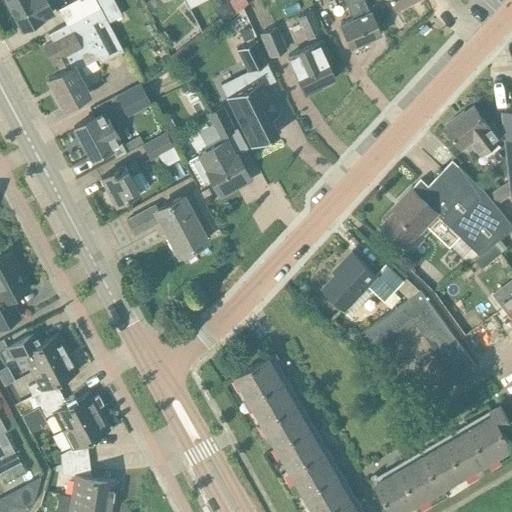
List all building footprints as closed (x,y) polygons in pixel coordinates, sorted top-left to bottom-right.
[(45,0),(6,0),(22,29),(52,13),(45,0)] [(74,0),(58,9),(66,24),(99,6),(95,0),(74,0)] [(95,0),(99,6),(107,22),(121,15),(113,0),(95,0)] [(340,24),(342,29),(350,47),(380,35),(369,11),(367,12),(361,0),(343,0),(353,19),(340,24)] [(216,8),(222,20),(234,13),(227,1),(216,8)] [(99,6),(66,24),(48,34),(53,43),(46,46),(45,45),(44,46),(53,62),(54,61),(53,60),(56,59),(62,72),(48,79),(63,108),(88,94),(75,70),(97,59),(100,63),(122,51),(107,22),(99,6)] [(312,11),(298,17),(289,21),(295,34),(303,30),(307,39),(322,32),(312,11)] [(240,13),(223,26),(230,36),(247,23),(240,13)] [(249,27),(239,32),(244,42),(254,37),(249,27)] [(275,27),(260,33),(269,55),(285,49),(275,27)] [(256,39),(236,49),(247,71),(247,72),(256,68),(266,63),(268,62),(256,39)] [(329,58),(322,40),(287,55),(305,95),(320,87),(319,85),(334,78),(326,59),(329,58)] [(261,78),(225,96),(250,146),(278,132),(271,118),(280,114),(261,78)] [(139,83),(118,95),(128,114),(150,103),(139,83)] [(219,138),(234,130),(222,107),(207,114),(219,138)] [(447,128),(459,144),(461,146),(469,141),(480,156),(503,139),(491,123),(488,125),(475,107),(447,128)] [(115,158),(126,152),(114,128),(105,111),(95,116),(94,116),(73,127),(91,159),(110,149),(115,158)] [(511,112),(503,113),(510,181),(502,186),(490,194),(497,204),(511,195),(511,112)] [(178,133),(170,119),(162,124),(169,137),(178,133)] [(173,146),(165,132),(142,145),(150,158),(173,146)] [(204,185),(211,181),(219,195),(234,187),(232,183),(247,175),(235,153),(234,154),(227,140),(188,161),(200,184),(204,185)] [(442,219),(448,225),(440,235),(470,263),(475,259),(474,259),(494,243),(511,229),(511,224),(485,189),(467,172),(452,159),(428,185),(421,178),(401,200),(403,202),(383,224),(412,251),(442,219)] [(124,165),(118,168),(101,177),(115,205),(150,187),(136,161),(125,167),(124,165)] [(154,205),(145,210),(127,219),(135,234),(161,220),(171,241),(168,242),(174,253),(177,252),(178,254),(189,248),(190,250),(195,247),(194,246),(206,240),(183,195),(156,209),(154,205)] [(502,255),(494,243),(474,259),(475,259),(483,270),(502,255)] [(0,327),(20,317),(10,298),(29,288),(10,252),(0,257),(0,327)] [(323,288),(338,301),(345,308),(367,284),(385,301),(397,288),(408,298),(420,290),(406,277),(404,280),(386,264),(376,274),(352,252),(341,263),(344,266),(323,288)] [(420,290),(408,298),(390,311),(405,331),(415,323),(435,309),(421,289),(420,290)] [(435,309),(415,323),(423,333),(442,319),(435,309)] [(380,319),(394,339),(405,331),(390,311),(380,319)] [(369,327),(384,346),(394,339),(380,319),(369,327)] [(442,319),(423,333),(429,343),(449,329),(442,319)] [(351,327),(347,331),(353,338),(360,332),(356,327),(351,327)] [(359,334),(373,354),(384,346),(369,327),(359,334)] [(449,329),(429,343),(436,352),(456,338),(449,329)] [(29,334),(12,344),(6,346),(13,358),(21,354),(30,372),(68,352),(58,333),(35,345),(29,334)] [(456,338),(436,352),(443,362),(463,348),(456,338)] [(450,371),(470,357),(463,348),(443,362),(450,371)] [(28,386),(31,394),(38,405),(61,393),(55,383),(78,370),(68,352),(30,372),(36,382),(28,386)] [(250,400),(288,378),(274,356),(277,354),(277,353),(236,376),(250,400)] [(457,381),(477,367),(470,357),(450,371),(457,381)] [(288,378),(250,400),(263,423),(301,401),(288,378)] [(61,393),(38,405),(44,417),(53,413),(62,430),(99,410),(89,391),(66,404),(61,393)] [(301,401),(263,423),(277,446),(314,424),(301,401)] [(467,424),(489,461),(511,448),(511,445),(502,429),(511,424),(500,405),(467,424)] [(99,410),(62,430),(71,448),(60,454),(61,463),(88,459),(86,441),(109,429),(99,410)] [(314,424),(277,446),(290,470),(328,448),(314,424)] [(489,461),(467,424),(444,438),(466,475),(489,461)] [(420,451),(442,489),(466,475),(444,438),(420,451)] [(0,472),(19,463),(7,441),(0,445),(0,472)] [(304,493),(341,471),(328,448),(290,470),(304,493)] [(442,489),(420,451),(397,465),(419,502),(442,489)] [(88,459),(61,463),(61,473),(74,475),(71,495),(113,501),(116,480),(90,476),(88,459)] [(402,511),(419,502),(397,465),(374,478),(373,475),(372,476),(393,511),(402,511)] [(341,471),(304,493),(314,511),(324,511),(355,495),(341,471)] [(0,490),(0,508),(6,511),(13,497),(0,490)] [(111,511),(113,501),(71,495),(68,511),(111,511)] [(365,511),(355,495),(324,511),(365,511)]
